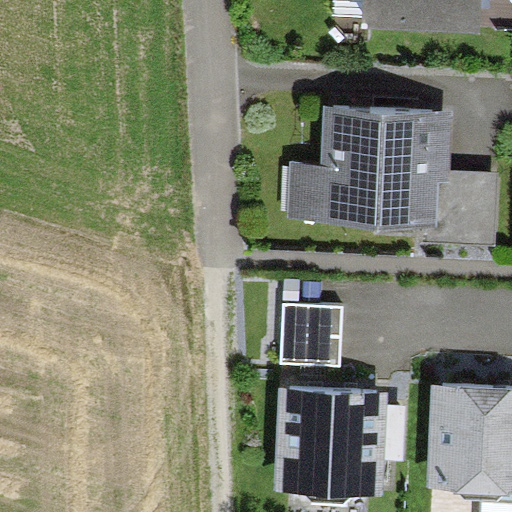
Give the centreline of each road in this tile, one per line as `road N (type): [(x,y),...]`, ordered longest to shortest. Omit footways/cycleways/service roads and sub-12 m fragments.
road 1 (track): [(209,255),(222,511)]
road 2 (residential): [(202,0),(209,255)]
